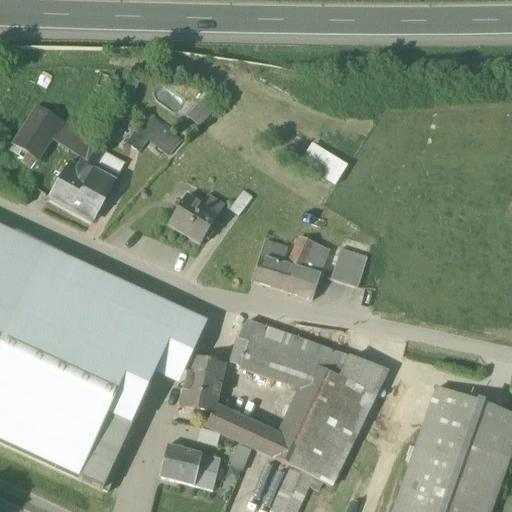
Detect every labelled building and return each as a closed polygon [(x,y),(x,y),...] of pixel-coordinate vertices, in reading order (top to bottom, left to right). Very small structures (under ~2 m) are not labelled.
[(213,114),(201,102),(186,118),(198,130),(213,114)] [(13,147),(37,162),(50,141),(61,126),(61,125),(37,110),(13,147)] [(149,141),(169,158),(181,145),(147,116),(135,130),(144,138),(145,137),(149,141)] [(50,141),(58,146),(69,130),(61,125),(61,126),(50,141)] [(58,146),(68,153),(79,136),(69,130),(58,146)] [(144,138),(135,130),(127,143),(138,153),(149,141),(145,137),(144,138)] [(92,144),(79,136),(68,153),(81,161),(91,146),(92,144)] [(75,171),(88,179),(96,165),(104,153),(91,146),(81,161),(75,171)] [(347,168),(311,146),(298,167),(334,188),(347,168)] [(96,165),(117,176),(124,164),(104,153),(96,165)] [(49,199),(92,223),(117,176),(96,165),(88,179),(75,171),(68,167),(62,177),(49,199)] [(251,200),(242,194),(229,213),(238,219),(251,200)] [(168,228),(200,247),(210,231),(212,233),(216,226),(214,224),(220,215),(204,205),(202,209),(185,199),(168,228)] [(0,229),(0,256),(173,335),(155,376),(178,387),(191,359),(207,324),(0,229)] [(287,269),(301,273),(306,263),(322,270),(327,253),(314,246),(300,240),(287,269)] [(252,284),(312,303),(319,279),(301,273),(287,269),(283,267),(287,251),(265,244),(260,260),(252,284)] [(330,283),(357,291),(367,260),(340,252),(330,283)] [(173,335),(0,256),(0,443),(79,479),(108,417),(131,428),(155,376),(173,335)] [(240,371),(300,392),(321,350),(247,324),(241,331),(233,357),(240,371)] [(269,458),(292,469),(322,484),(331,489),(350,449),(387,373),(321,350),(300,392),(278,440),(269,458)] [(180,409),(212,416),(214,411),(215,411),(225,367),(191,359),(180,409)] [(393,511),(490,511),(511,452),(511,417),(436,390),(407,473),(393,511)] [(209,431),(220,436),(238,445),(251,450),(252,451),(269,458),(278,440),(261,432),(215,411),(214,411),(212,416),(205,430),(206,430),(209,431)] [(103,492),(117,460),(121,451),(132,428),(131,428),(108,417),(79,479),(78,480),(103,492)] [(209,431),(206,430),(206,432),(200,431),(197,443),(216,449),(220,436),(209,431)] [(242,473),(251,450),(238,445),(229,467),(242,473)] [(159,480),(193,489),(201,458),(201,456),(167,447),(159,480)] [(127,454),(121,451),(117,460),(123,462),(127,454)] [(219,463),(201,458),(193,489),(212,493),(218,468),(219,463)] [(117,460),(103,492),(108,494),(123,462),(117,460)] [(317,494),(322,484),(292,469),(271,511),(297,511),(308,489),(317,494)]
